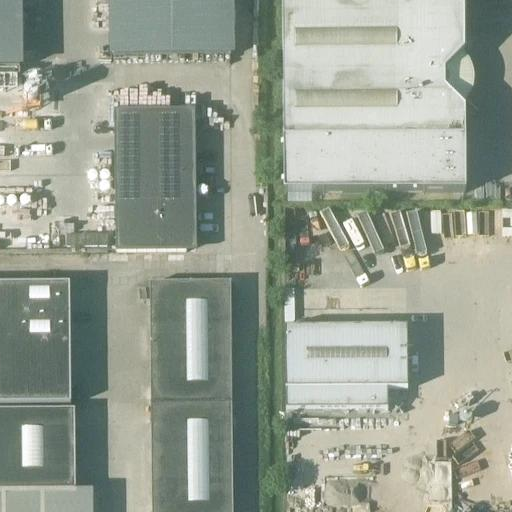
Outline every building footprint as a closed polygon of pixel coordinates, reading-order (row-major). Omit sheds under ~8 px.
[(18,0),(0,0),(0,70),(20,70),(18,0)] [(230,0),(113,0),(114,59),(231,57),(230,0)] [(464,0),(282,0),(283,141),(284,196),(466,194),(465,139),(465,105),(459,105),(454,100),(457,96),(459,92),(461,88),(462,84),(462,79),(461,75),(459,71),(457,67),(454,64),(465,53),(464,0)] [(195,113),(115,114),(116,254),(187,253),(185,174),(195,173),(195,113)] [(151,414),(231,413),(230,284),(149,284),(151,414)] [(0,405),(70,405),(69,285),(0,285),(0,405)] [(387,390),(407,390),(407,328),(285,329),(285,411),(387,410),(387,390)] [(75,411),(0,411),(0,491),(75,491),(75,411)] [(232,511),(231,413),(151,414),(151,511),(232,511)] [(0,491),(0,511),(93,511),(93,490),(75,491),(0,491)]
